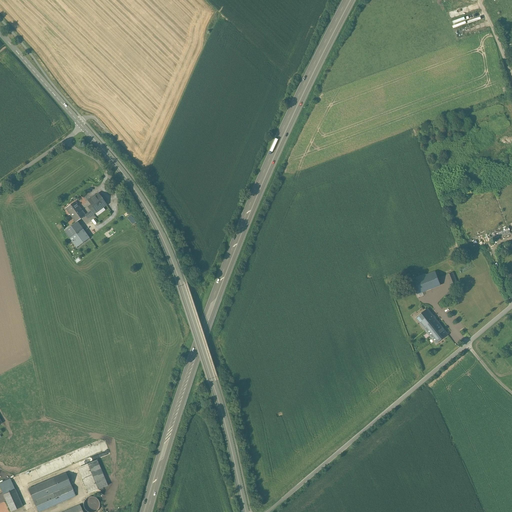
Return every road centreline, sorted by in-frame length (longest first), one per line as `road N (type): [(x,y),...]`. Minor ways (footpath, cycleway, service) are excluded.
road 1 (trunk): [(348,0),(220,279),(145,511)]
road 2 (tertiary): [(81,125),(128,181),(167,249),(246,511)]
road 3 (unclassified): [(266,511),(511,305)]
road 4 (tertiary): [(0,32),(81,125)]
